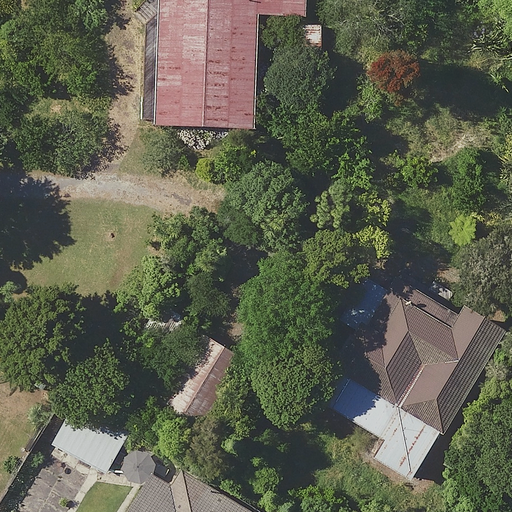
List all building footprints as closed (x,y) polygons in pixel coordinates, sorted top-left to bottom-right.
[(166,0),(162,135),(264,138),(268,24),(312,26),(313,0),(166,0)] [(504,352),(417,297),(341,417),(389,447),(379,463),(418,488),(504,352)] [(255,361),(203,332),(156,414),(209,443),(255,361)] [(134,432),(79,404),(56,447),(111,476),(134,432)] [(72,511),(92,480),(48,453),(11,511),(72,511)] [(244,511),(176,466),(144,511),(244,511)]
